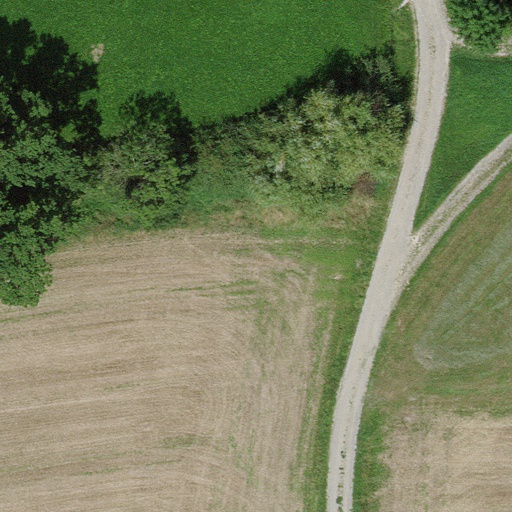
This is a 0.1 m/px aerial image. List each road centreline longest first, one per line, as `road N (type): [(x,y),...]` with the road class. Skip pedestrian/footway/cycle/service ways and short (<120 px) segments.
road 1 (track): [(420,0),(432,98),(413,194),(350,399),(342,511)]
road 2 (track): [(370,325),(434,232),(511,157)]
